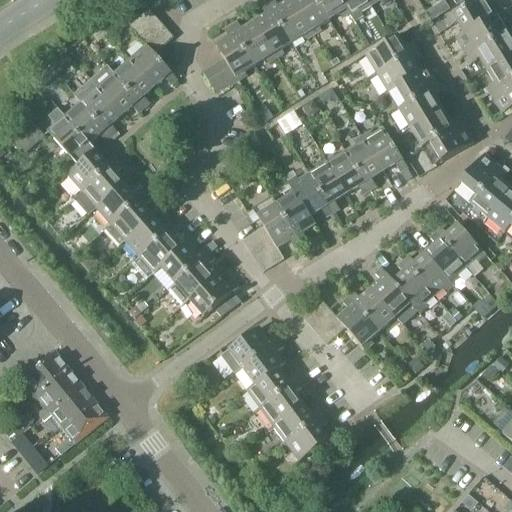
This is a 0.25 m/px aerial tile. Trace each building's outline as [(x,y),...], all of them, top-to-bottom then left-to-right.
[(329,22),(315,0),(292,0),(291,1),(313,37),(321,32),(319,29),(329,22)] [(349,15),(341,0),(315,0),(329,22),(340,16),(342,19),(349,15)] [(372,8),(366,0),(341,0),(349,15),(354,23),(363,18),(361,14),(372,8)] [(444,0),(444,1),(449,9),(460,3),(458,0),(444,0)] [(497,17),(486,0),(480,0),(445,21),(450,29),(457,24),(464,35),(489,22),(497,17)] [(313,37),(291,1),(279,9),(274,1),(268,5),(292,45),(302,39),(304,42),(313,37)] [(292,45),(268,5),(261,9),(266,17),(254,24),(276,60),(284,55),(282,51),(292,45)] [(433,10),(426,14),(431,22),(438,18),(434,10),(433,10)] [(138,37),(157,21),(149,11),(130,28),(138,37)] [(157,21),(138,37),(147,46),(166,30),(157,21)] [(464,35),(461,37),(456,40),(468,60),(465,61),(469,67),(477,63),(484,75),(511,57),(511,30),(499,38),(489,22),(464,35)] [(237,24),(231,28),(255,68),(265,61),(268,65),(276,60),(254,24),(242,31),(237,24)] [(255,68),(231,28),(224,32),(229,39),(216,47),(225,61),(214,68),(227,90),(247,77),(245,74),(255,68)] [(174,40),(166,30),(147,46),(155,56),(174,40)] [(377,76),(417,52),(413,45),(405,50),(398,37),(365,57),(377,76)] [(147,46),(130,61),(155,90),(165,81),(171,87),(177,82),(178,81),(166,69),(155,56),(147,46)] [(417,52),(377,76),(388,95),(392,92),(421,75),(414,63),(421,58),(417,52)] [(511,57),(484,75),(492,88),(485,93),(488,98),(490,96),(502,115),(511,109),(511,57)] [(66,66),(63,62),(60,59),(50,67),(56,75),(66,66)] [(155,90),(130,61),(114,75),(144,111),(150,105),(144,99),(155,90)] [(107,68),(91,82),(122,118),(133,109),(138,116),(144,111),(114,75),(107,68)] [(227,90),(214,68),(203,75),(216,96),(227,90)] [(429,70),(421,75),(392,92),(403,110),(389,118),(400,137),(443,111),(435,98),(446,91),(442,84),(439,86),(429,70)] [(39,76),(33,82),(41,91),(47,85),(39,76)] [(122,118),(91,82),(74,96),(81,104),(112,139),(118,134),(112,127),(122,118)] [(324,110),(337,102),(331,92),(318,100),(324,110)] [(81,104),(65,118),(91,146),(100,138),(106,144),(112,139),(81,104)] [(301,110),(307,120),(317,114),(311,104),(301,110)] [(265,123),(273,118),(266,106),(257,111),(265,123)] [(91,146),(65,118),(58,110),(49,119),(62,133),(54,140),(78,168),(96,153),(91,146)] [(451,125),(443,111),(400,137),(412,157),(431,146),(442,164),(474,144),(464,127),(467,125),(462,118),(451,125)] [(292,114),(282,120),(288,130),(299,124),(292,114)] [(40,137),(33,128),(22,138),(29,146),(40,137)] [(362,138),(384,174),(395,167),(400,174),(407,169),(383,130),(372,137),(370,133),(362,138)] [(356,147),(346,153),(370,192),(376,188),(372,181),(384,174),(362,138),(354,143),(356,147)] [(82,194),(117,163),(112,158),(106,163),(96,153),(78,168),(67,177),(82,194)] [(370,192),(346,153),(335,159),(333,156),(325,161),(347,196),(358,189),(363,197),(370,192)] [(478,229),(511,191),(500,182),(509,172),(503,167),(500,170),(485,156),(460,185),(477,199),(463,216),(478,229)] [(347,196),(325,161),(317,166),(319,169),(309,176),(333,215),(339,211),(335,204),(347,196)] [(117,163),(82,194),(97,211),(125,186),(116,175),(123,169),(117,163)] [(407,169),(400,174),(406,182),(412,178),(407,169)] [(333,215),(309,176),(298,182),(296,179),(288,184),(293,192),(311,218),(322,212),(326,219),(333,215)] [(125,186),(97,211),(111,227),(146,197),(141,191),(135,196),(125,186)] [(511,192),(511,191),(478,229),(497,245),(511,229),(511,192)] [(314,228),(293,192),(285,197),(287,200),(277,206),(301,246),(308,242),(303,234),(314,228)] [(146,197),(111,227),(104,234),(118,250),(125,244),(154,219),(145,208),(152,203),(146,197)] [(301,246),(277,206),(273,199),(269,202),(267,198),(251,208),(264,229),(277,250),(290,242),(294,250),(301,246)] [(154,219),(125,244),(140,260),(175,229),(170,223),(163,229),(154,219)] [(436,235),(467,269),(476,261),(478,264),(484,259),(486,257),(458,226),(447,236),(441,229),(436,235)] [(162,270),(182,250),(173,241),(180,235),(175,229),(140,260),(132,266),(147,283),(162,270)] [(260,246),(271,240),(264,229),(243,242),(250,253),(260,246)] [(436,246),(425,255),(453,287),(460,280),(458,277),(467,269),(436,235),(430,240),(436,246)] [(284,261),(277,250),(271,240),(260,246),(273,268),(284,261)] [(190,245),(183,252),(162,270),(175,286),(210,255),(205,250),(199,255),(190,245)] [(260,246),(250,253),(263,274),(273,268),(260,246)] [(210,255),(175,286),(168,292),(182,308),(189,302),(218,277),(209,267),(215,261),(210,255)] [(409,258),(403,263),(434,298),(443,290),(446,293),(453,287),(425,255),(415,265),(409,258)] [(434,298),(403,263),(397,269),(403,275),(393,284),(411,306),(420,316),(428,309),(425,306),(434,298)] [(411,306),(393,284),(381,270),(375,276),(381,282),(370,291),(398,323),(405,316),(403,313),(411,306)] [(214,311),(233,294),(239,289),(233,282),(227,288),(218,277),(189,302),(204,319),(214,311)] [(511,293),(504,284),(495,292),(503,301),(511,293)] [(398,323),(370,291),(360,300),(354,294),(348,299),(379,334),(388,326),(391,329),(398,323)] [(241,304),(233,294),(214,311),(222,321),(241,304)] [(497,306),(496,305),(489,297),(482,303),(490,312),(497,306)] [(121,299),(116,304),(119,308),(124,303),(121,299)] [(348,311),(337,320),(346,330),(365,352),(373,345),(370,342),(379,334),(348,299),(343,304),(348,311)] [(310,328),(329,311),(321,302),(302,318),(310,328)] [(491,315),(482,305),(480,303),(472,310),(483,322),(491,315)] [(142,316),(136,310),(129,316),(135,322),(141,317),(142,316)] [(329,311),(310,328),(319,337),(337,320),(329,311)] [(450,315),(456,323),(461,319),(455,311),(450,315)] [(450,330),(457,324),(456,323),(450,315),(449,313),(441,320),(450,330)] [(135,322),(133,324),(138,331),(146,324),(141,317),(135,322)] [(346,330),(337,320),(319,337),(327,347),(346,330)] [(242,370),(280,343),(275,336),(268,342),(259,330),(221,358),(235,376),(242,370)] [(280,343),(242,370),(254,387),(279,372),(286,366),(277,354),(284,349),(280,343)] [(32,398),(66,370),(53,354),(13,386),(18,392),(24,387),(32,398)] [(494,369),(502,375),(510,367),(502,360),(494,369)] [(408,368),(414,377),(423,370),(415,361),(408,368)] [(493,368),(483,377),(489,384),(499,375),(493,368)] [(66,370),(32,398),(42,410),(35,415),(39,420),(80,387),(66,370)] [(279,372),(254,387),(247,393),(260,411),(298,383),(293,377),(286,382),(279,372)] [(298,383),(260,411),(273,428),(304,406),(295,395),(302,389),(298,383)] [(93,403),(80,387),(39,420),(42,424),(49,418),(58,430),(93,403)] [(93,403),(58,430),(66,440),(53,450),(59,457),(73,446),(74,446),(106,420),(93,403)] [(304,406),(273,428),(286,446),(323,418),(319,412),(312,417),(304,406)] [(328,424),(323,418),(286,446),(300,464),(330,441),(321,429),(328,424)] [(10,444),(20,436),(29,429),(21,419),(2,434),(10,444)] [(32,451),(20,436),(10,444),(22,459),(32,451)] [(46,468),(32,451),(22,459),(36,475),(46,468)] [(511,457),(503,468),(511,476),(511,457)]
